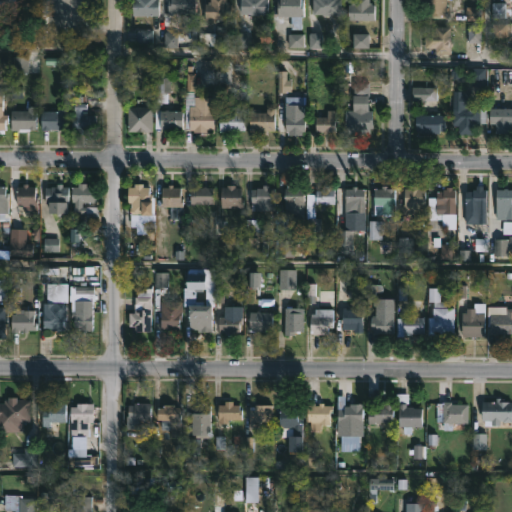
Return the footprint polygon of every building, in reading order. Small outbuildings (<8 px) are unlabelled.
[(158,0),(158,14),(133,14),(133,0),(158,0)] [(195,0),(195,8),(194,8),(193,13),(168,12),(168,0),(195,0)] [(226,0),(226,1),(228,1),(228,3),(231,3),(231,23),(205,22),(206,2),(208,2),(208,0),(226,0)] [(268,0),(268,8),(262,8),(262,13),(241,12),(241,0),(268,0)] [(304,0),(304,16),(278,16),(278,0),(304,0)] [(341,0),(341,13),(322,14),(322,13),(313,13),(313,0),(341,0)] [(369,0),(369,4),(375,4),(374,19),(349,19),(349,3),(354,1),(354,0),(369,0)] [(445,0),(446,4),(445,4),(445,14),(429,14),(429,11),(425,11),(425,0),(445,0)] [(451,25),(451,52),(435,52),(435,47),(425,47),(425,33),(434,33),(435,25),(451,25)] [(195,91),(195,96),(214,96),(214,129),(186,128),(187,72),(195,72),(195,91)] [(172,76),(171,92),(168,92),(168,102),(157,101),(157,76),(172,76)] [(416,101),(438,101),(438,84),(427,84),(427,88),(416,88),(416,101)] [(81,89),(81,95),(87,95),(87,114),(96,114),(96,127),(72,128),(71,115),(75,115),(74,89),(81,89)] [(4,114),(8,114),(8,122),(5,122),(5,129),(0,129),(0,90),(3,90),(3,114),(4,114)] [(294,130),(286,130),(285,95),(305,95),(305,130),(294,130)] [(13,130),(11,130),(11,110),(28,110),(28,106),(36,106),(36,128),(29,128),(29,130),(13,130)] [(59,128),(60,130),(42,129),(42,110),(58,110),(58,106),(67,106),(67,128),(59,128)] [(145,130),(128,130),(128,106),(151,106),(151,130),(145,130)] [(244,107),(244,130),(226,129),(226,131),(220,131),(220,111),(236,111),(236,107),(244,107)] [(251,130),(251,111),(268,111),(268,107),(277,107),(277,128),(251,130)] [(486,108),(486,122),(475,122),(475,133),(462,132),(461,134),(459,132),(460,124),(453,122),(454,107),(486,108)] [(511,107),(511,133),(496,133),(496,123),(490,123),(490,107),(511,107)] [(160,108),(161,110),(183,109),(184,130),(165,130),(165,128),(155,128),(155,108),(160,108)] [(370,126),(370,131),(349,131),(349,126),(347,126),(347,109),(373,109),(373,123),(372,126),(370,126)] [(336,110),(336,131),(328,131),(328,133),(324,133),(324,131),(317,131),(317,116),(328,116),(328,110),(336,110)] [(440,130),(440,133),(421,133),(421,130),(416,130),(416,113),(445,114),(445,130),(440,130)] [(86,186),(94,186),(94,193),(96,193),(96,202),(83,201),(82,206),(98,207),(97,221),(85,221),(86,212),(73,212),(74,201),(72,201),(72,186),(78,186),(78,182),(86,183),(86,186)] [(297,182),(297,187),(304,187),(304,217),(289,217),(289,233),(275,232),(276,216),(285,216),(285,187),(287,187),(287,182),(297,182)] [(28,186),(35,186),(35,196),(38,196),(38,215),(25,215),(25,205),(17,205),(17,186),(23,186),(23,183),(28,183),(28,186)] [(63,183),(63,186),(68,186),(67,212),(61,212),(61,215),(59,215),(58,212),(49,212),(49,203),(45,203),(46,187),(57,186),(57,183),(63,183)] [(143,183),(143,186),(150,186),(150,193),(152,193),(152,213),(143,213),(143,225),(130,225),(130,202),(129,202),(129,186),(135,186),(135,183),(143,183)] [(173,184),(173,187),(180,187),(180,197),(182,197),(182,217),(169,217),(169,206),(163,206),(162,186),(169,186),(169,184),(173,184)] [(236,184),(236,187),(242,187),(241,208),(222,207),(222,186),(228,186),(228,184),(236,184)] [(269,184),(269,187),(274,187),(274,209),(255,209),(255,206),(251,206),(252,188),(263,187),(263,184),(269,184)] [(0,185),(5,186),(5,191),(8,191),(7,213),(0,213),(0,185)] [(357,185),(358,188),(365,188),(365,211),(355,211),(355,203),(353,203),(353,208),(346,208),(346,187),(357,185)] [(396,188),(395,214),(375,214),(375,188),(382,188),(382,185),(388,185),(388,188),(396,188)] [(425,188),(425,213),(419,213),(419,220),(413,220),(414,213),(403,212),(404,204),(405,204),(406,189),(410,189),(410,185),(418,185),(418,188),(425,188)] [(206,186),(213,187),(213,203),(196,203),(196,197),(191,197),(191,188),(206,186)] [(452,186),(452,189),(456,189),(456,213),(443,213),(443,234),(430,234),(429,204),(437,204),(437,190),(443,190),(443,188),(447,188),(447,186),(452,186)] [(317,189),(317,205),(336,205),(336,189),(317,189)] [(511,189),(511,213),(496,213),(497,189),(511,189)] [(469,191),(469,207),(487,207),(487,191),(469,191)] [(384,240),(384,223),(371,223),(371,240),(384,240)] [(511,241),(511,249),(508,249),(508,256),(492,256),(492,245),(495,246),(495,238),(509,239),(509,241),(511,241)] [(294,257),(294,242),(280,242),(280,257),(294,257)] [(282,290),(297,290),(297,271),(282,271),(282,290)] [(94,286),(95,300),(93,300),(92,331),(82,331),(83,327),(74,327),(75,313),(72,312),(72,300),(70,300),(70,293),(75,293),(75,285),(94,286)] [(150,292),(150,330),(135,330),(135,325),(130,325),(130,312),(134,312),(135,296),(137,296),(137,291),(146,291),(146,285),(152,285),(152,292),(150,292)] [(455,307),(454,333),(440,332),(440,330),(434,330),(434,336),(427,336),(428,316),(433,316),(434,301),(428,301),(428,287),(440,287),(440,301),(446,301),(446,307),(455,307)] [(394,299),(393,333),(376,332),(376,329),(371,329),(372,316),(373,315),(376,315),(376,305),(374,305),(374,300),(376,300),(376,298),(394,299)] [(194,299),(194,304),(212,304),(212,331),(190,329),(190,314),(184,314),(184,299),(194,299)] [(179,318),(179,331),(166,331),(166,328),(162,328),(162,301),(180,301),(180,318),(179,318)] [(63,313),(63,330),(52,329),(52,327),(44,327),(44,303),(55,303),(54,309),(57,309),(57,312),(63,313)] [(472,336),(463,336),(463,312),(467,312),(467,308),(474,308),(474,303),(486,303),(485,336),(472,336)] [(292,308),(304,308),(303,331),(300,331),(300,332),(294,331),(294,335),(285,334),(286,308),(287,305),(292,305),(292,308)] [(511,307),(511,334),(490,334),(491,326),(487,326),(488,306),(511,307)] [(346,307),(346,309),(362,308),(363,331),(354,332),(354,328),(343,330),(343,322),(342,322),(341,318),(343,318),(343,307),(346,307)] [(333,309),(333,327),(328,327),(328,334),(311,334),(311,312),(315,313),(315,308),(333,309)] [(23,309),(34,310),(33,321),(36,321),(36,330),(22,332),(22,330),(18,330),(18,332),(11,332),(11,313),(15,313),(15,309),(23,309)] [(259,311),(273,312),(272,329),(249,328),(250,311),(259,311)] [(420,311),(419,317),(425,317),(424,330),(417,330),(417,334),(405,335),(405,337),(396,336),(397,317),(404,317),(404,312),(420,311)] [(232,330),(232,334),(226,334),(226,330),(219,330),(219,316),(242,316),(242,323),(240,323),(240,330),(232,330)] [(407,403),(407,406),(422,408),(422,426),(412,426),(412,434),(404,434),(404,426),(398,426),(398,393),(408,393),(408,403),(407,403)] [(346,394),(346,405),(351,405),(351,403),(363,403),(364,423),(353,423),(353,421),(350,421),(350,424),(339,424),(338,395),(346,394)] [(17,397),(17,399),(30,399),(30,422),(23,422),(22,431),(0,431),(0,403),(5,403),(5,399),(8,399),(8,397),(17,397)] [(502,397),(502,401),(511,401),(511,420),(500,420),(500,426),(484,425),(484,420),(483,420),(483,401),(497,401),(497,397),(502,397)] [(58,399),(59,403),(66,403),(66,422),(59,422),(59,426),(43,427),(41,400),(58,399)] [(233,400),(233,404),(239,404),(239,409),(242,409),(241,419),(228,419),(228,423),(219,422),(219,404),(224,404),(225,400),(233,400)] [(468,404),(468,423),(452,423),(452,430),(442,430),(443,401),(452,401),(452,404),(468,404)] [(137,428),(127,428),(127,415),(129,415),(129,404),(134,404),(134,402),(150,402),(150,422),(141,422),(141,427),(137,427),(137,428)] [(206,402),(206,404),(211,404),(211,434),(206,434),(205,438),(196,437),(196,435),(192,435),(193,404),(198,404),(198,402),(206,402)] [(331,405),(331,407),(333,407),(332,413),(330,413),(330,424),(321,424),(321,431),(310,431),(311,421),(307,421),(308,402),(315,402),(315,405),(319,405),(319,402),(324,402),(324,405),(331,405)] [(94,405),(93,423),(87,422),(87,435),(71,435),(72,407),(77,407),(77,403),(94,404),(94,405)] [(393,424),(369,425),(369,404),(393,403),(393,424)] [(174,404),(174,407),(183,407),(183,420),(173,420),(172,429),(161,429),(162,419),(158,419),(158,407),(163,407),(164,404),(174,404)] [(260,421),(251,421),(251,405),(273,404),(273,421),(260,421)] [(304,405),(302,452),(292,451),(292,436),(281,435),(281,428),(280,427),(280,407),(285,407),(286,404),(304,405)] [(35,466),(13,466),(13,453),(24,452),(24,448),(35,448),(35,466)] [(40,511),(41,492),(47,492),(47,495),(58,495),(58,511),(40,511)] [(151,492),(150,511),(121,511),(121,510),(125,510),(126,492),(151,492)] [(21,494),(21,497),(37,497),(37,502),(36,502),(37,511),(36,511),(15,511),(15,510),(3,510),(3,505),(5,505),(5,494),(21,494)] [(91,511),(74,511),(75,496),(91,496),(91,511)] [(423,502),(423,511),(406,511),(406,502),(423,502)]
